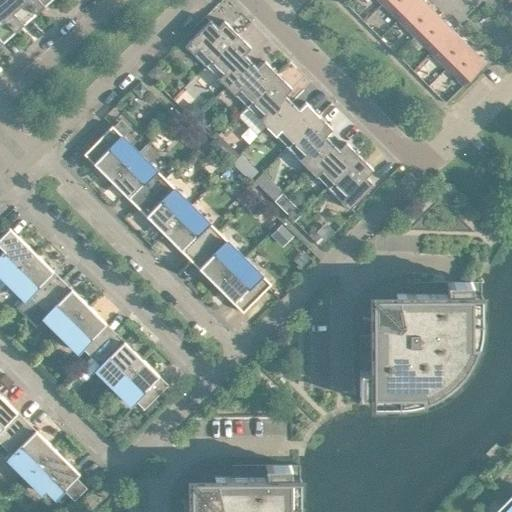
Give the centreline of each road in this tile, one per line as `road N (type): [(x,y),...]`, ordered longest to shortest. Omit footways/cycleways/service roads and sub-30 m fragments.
road 1 (residential): [(0,345),(114,457),(200,365)]
road 2 (residential): [(227,338),(21,140)]
road 3 (residential): [(0,162),(200,365)]
road 4 (residential): [(227,338),(412,152)]
road 5 (residential): [(412,152),(263,7)]
road 6 (unclassified): [(21,140),(164,0)]
road 7 (residential): [(412,152),(511,52)]
road 8 (unclassified): [(94,0),(0,83)]
